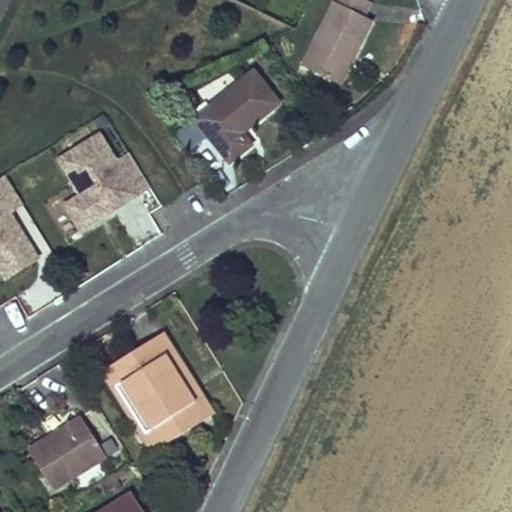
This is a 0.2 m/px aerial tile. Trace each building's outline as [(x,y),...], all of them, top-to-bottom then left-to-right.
[(366,21),(333,5),(294,88),(326,102),(341,69),(351,74),(365,43),(357,40),(366,21)] [(341,69),(326,102),(335,107),(351,74),(341,69)] [(275,123),(254,86),(185,125),(215,178),(240,164),(231,147),(275,123)] [(252,157),(238,169),(249,182),(264,171),(252,157)] [(0,280),(41,256),(13,210),(23,204),(6,174),(0,177),(0,280)] [(211,425),(161,344),(99,383),(149,464),(211,425)] [(47,506),(101,473),(75,430),(62,438),(67,447),(45,460),(40,451),(22,463),(47,506)] [(67,447),(62,438),(40,451),(45,460),(67,447)]
